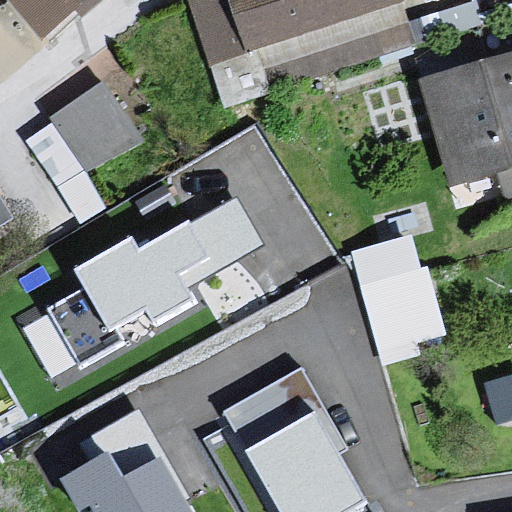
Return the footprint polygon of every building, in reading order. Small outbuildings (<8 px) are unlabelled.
[(0,0),(0,3),(7,0),(16,0),(55,47),(116,0),(0,0)] [(402,0),(211,0),(183,8),(223,122),(419,56),(402,0)] [(511,64),(422,92),(450,198),(511,185),(511,64)] [(89,167),(146,130),(109,74),(27,126),(83,212),(108,196),(89,167)] [(261,244),(234,196),(138,250),(131,237),(74,269),(110,332),(147,311),(153,321),(192,299),(184,287),(261,244)] [(0,245),(21,235),(0,200),(0,245)] [(356,239),(377,346),(445,333),(423,225),(356,239)] [(347,449),(301,368),(223,413),(279,511),(349,511),(367,502),(339,453),(347,449)] [(108,451),(59,478),(78,511),(91,504),(95,511),(192,511),(160,455),(122,477),(108,451)]
